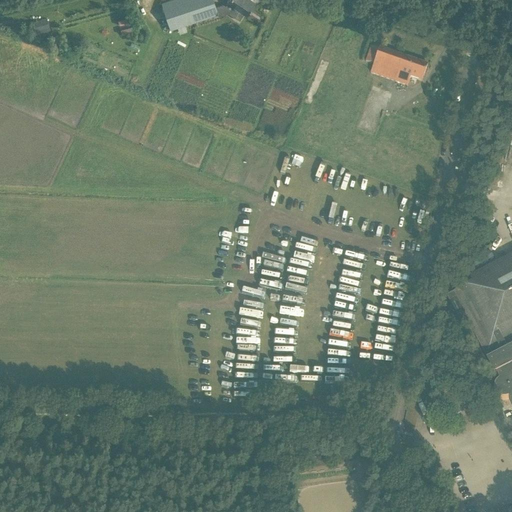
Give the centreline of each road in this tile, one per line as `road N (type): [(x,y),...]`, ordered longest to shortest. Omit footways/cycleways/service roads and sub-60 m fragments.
road 1 (track): [(0,419),(397,416)]
road 2 (unclassified): [(397,416),(475,38)]
road 3 (unclassified): [(475,38),(359,0)]
